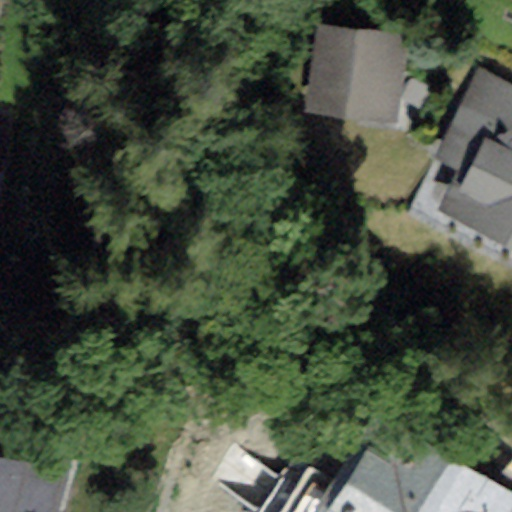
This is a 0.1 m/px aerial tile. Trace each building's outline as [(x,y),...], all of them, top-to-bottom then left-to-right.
[(324,32),(315,95),(363,102),(365,81),(393,85),(399,42),(324,32)] [(511,93),(486,80),(472,107),(511,126),(511,93)] [(511,126),(472,107),(455,144),(482,157),(464,193),(511,216),(511,126)] [(349,511),(481,511),(491,497),(385,431),(339,505),(349,511)] [(0,511),(44,511),(56,472),(0,456),(0,511)]
